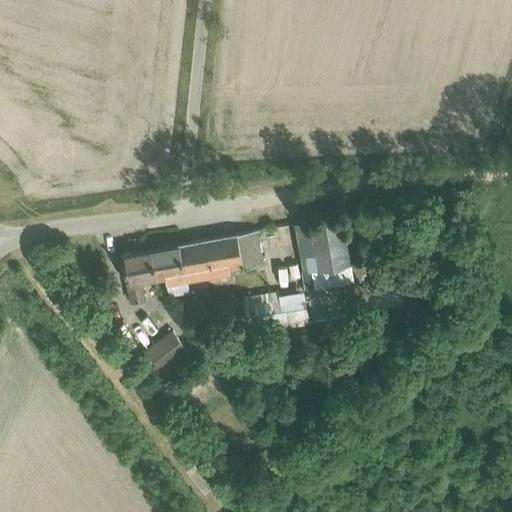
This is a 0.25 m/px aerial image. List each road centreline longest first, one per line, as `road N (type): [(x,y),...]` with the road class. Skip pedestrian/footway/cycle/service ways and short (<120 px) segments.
road 1 (unclassified): [(0,244),(26,230),(185,210),(203,0)]
road 2 (track): [(511,185),(185,210)]
